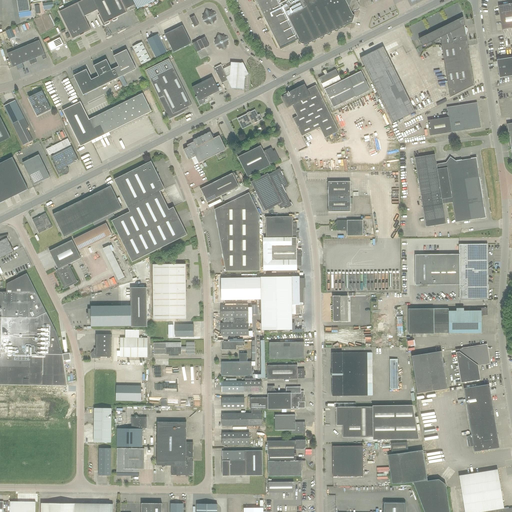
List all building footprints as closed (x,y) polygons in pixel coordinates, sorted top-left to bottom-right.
[(28,0),(17,0),(19,12),(30,11),(28,0)] [(92,0),(83,0),(59,12),(73,39),(91,30),(84,17),(98,10),(92,0)] [(92,0),(98,10),(100,14),(99,15),(98,15),(98,16),(103,25),(103,26),(104,26),(105,25),(109,24),(109,23),(109,22),(109,21),(112,20),(113,20),(113,21),(114,21),(117,20),(117,19),(117,18),(117,17),(127,12),(126,10),(120,0),(92,0)] [(120,0),(126,10),(135,5),(138,9),(155,0),(120,0)] [(255,0),(261,10),(261,11),(277,44),(278,44),(280,48),(299,39),(300,41),(299,43),(307,45),(307,44),(313,41),(314,42),(315,40),(320,37),(322,38),(322,36),(328,34),(329,34),(330,33),(335,30),(337,30),(337,29),(343,26),(344,27),(345,25),(351,23),(352,23),(354,16),(353,15),(351,11),(355,9),(356,5),(355,2),(352,4),(349,0),(255,0)] [(511,28),(511,3),(498,6),(502,30),(511,28)] [(190,18),(193,24),(192,25),(193,28),(194,27),(199,25),(195,16),(190,18)] [(474,85),(463,17),(419,39),(423,46),(440,37),(450,97),(474,85)] [(191,44),(183,26),(165,35),(173,52),(191,44)] [(15,37),(12,28),(6,31),(8,38),(9,39),(15,37)] [(158,34),(147,40),(156,57),(167,52),(158,34)] [(205,37),(200,39),(192,43),(197,52),(209,46),(205,37)] [(47,44),(51,51),(56,49),(56,50),(57,50),(59,49),(60,48),(59,47),(64,45),(60,38),(47,44)] [(39,41),(33,43),(38,57),(42,56),(43,60),(47,59),(45,54),(39,41)] [(151,60),(142,42),(133,47),(142,65),(151,60)] [(38,57),(33,43),(26,46),(34,64),(37,63),(35,58),(38,57)] [(34,64),(26,46),(20,48),(26,62),(29,61),(31,65),(34,64)] [(392,123),(415,112),(383,47),(360,58),(392,123)] [(26,62),(20,48),(14,51),(21,69),(24,68),(22,63),(26,62)] [(136,69),(126,50),(126,52),(115,57),(114,56),(119,66),(113,69),(118,78),(136,69)] [(21,69),(14,51),(7,54),(13,67),(16,66),(18,70),(21,69)] [(500,78),(511,75),(511,57),(497,60),(500,78)] [(192,105),(178,77),(169,59),(146,70),(170,119),(188,110),(187,107),(192,105)] [(118,78),(113,69),(112,70),(106,60),(106,61),(95,67),(94,66),(99,76),(95,78),(100,87),(118,78)] [(227,81),(229,80),(224,70),(221,65),(214,68),(222,83),(227,81)] [(230,68),(224,70),(229,80),(227,81),(232,91),(244,91),(245,79),(249,77),(244,65),(230,65),(230,68)] [(92,80),(86,70),(86,71),(75,77),(74,76),(79,86),(92,80)] [(360,71),(346,79),(341,81),(336,70),(327,74),(326,72),(324,73),(325,75),(319,78),(334,107),(355,97),(356,97),(370,90),(360,71)] [(207,97),(219,91),(212,77),(192,87),(197,96),(195,97),(200,106),(204,103),(205,100),(208,99),(207,97)] [(95,78),(92,80),(79,86),(83,95),(100,87),(95,78)] [(316,85),(307,90),(304,85),(291,92),(289,93),(288,92),(287,92),(287,93),(287,94),(286,94),(287,95),(282,98),(287,107),(292,105),(297,116),(293,119),(302,137),(320,128),(325,138),(339,131),(316,85)] [(51,110),(42,91),(36,94),(37,95),(29,97),(32,106),(37,116),(51,110)] [(81,103),(63,112),(80,147),(98,138),(105,135),(151,112),(142,93),(89,120),(81,103)] [(15,100),(4,106),(23,146),(33,141),(27,128),(29,127),(15,100)] [(430,136),(481,128),(477,103),(447,107),(448,117),(428,121),(430,136)] [(242,129),(262,119),(259,115),(258,115),(255,110),(237,119),(242,129)] [(0,143),(10,138),(0,116),(0,143)] [(195,157),(199,163),(226,150),(219,136),(214,139),(210,132),(193,141),(194,143),(188,146),(189,147),(184,149),(189,160),(195,157)] [(59,175),(63,173),(63,175),(69,172),(67,169),(67,168),(66,167),(79,161),(68,139),(46,149),(49,155),(53,153),(54,155),(51,157),(56,167),(55,167),(59,175)] [(270,164),(279,160),(276,152),(274,153),(271,148),(263,152),(260,146),(238,157),(248,177),(270,166),(270,164)] [(476,158),(461,160),(456,161),(451,157),(450,157),(446,163),(436,164),(435,154),(415,158),(426,227),(446,224),(443,204),(452,203),(455,222),(485,218),(476,158)] [(39,183),(50,177),(39,155),(23,163),(31,180),(30,180),(34,188),(40,185),(39,183)] [(0,203),(28,189),(12,158),(0,163),(0,203)] [(160,192),(165,189),(151,161),(114,180),(130,212),(112,221),(132,262),(187,235),(174,207),(169,209),(160,192)] [(265,211),(268,210),(269,212),(275,209),(274,207),(278,205),(280,209),(284,207),(285,209),(292,205),(291,202),(290,203),(283,189),(288,186),(280,169),(268,175),(268,173),(251,182),(265,211)] [(207,203),(239,187),(232,173),(200,189),(207,203)] [(350,182),(328,182),(328,197),(350,197),(350,182)] [(111,186),(96,193),(107,216),(122,209),(111,186)] [(107,216),(96,193),(82,200),(93,223),(107,216)] [(226,271),(260,271),(260,215),(249,193),(214,209),(226,271)] [(350,212),(350,197),(328,197),(328,212),(350,212)] [(93,223),(82,200),(67,207),(79,230),(93,223)] [(79,230),(67,207),(53,215),(64,237),(79,230)] [(39,234),(53,227),(46,213),(32,220),(39,234)] [(292,217),(266,217),(266,239),(292,238),(292,239),(296,239),(299,239),(299,233),(297,233),(297,222),(296,222),(292,222),(292,217)] [(363,220),(347,220),(347,221),(337,221),(337,231),(347,231),(347,236),(363,236),(363,220)] [(106,223),(73,239),(79,251),(112,235),(106,223)] [(0,258),(14,251),(9,243),(9,238),(8,235),(0,236),(0,258)] [(266,239),(264,239),(264,272),(297,271),(297,266),(301,266),(301,250),(296,250),(296,245),(296,239),(292,239),(292,238),(266,239)] [(81,258),(72,240),(49,251),(58,269),(56,270),(55,268),(65,288),(70,286),(70,287),(73,286),(72,284),(77,282),(68,265),(81,258)] [(459,255),(415,255),(416,285),(420,285),(420,287),(428,287),(427,285),(442,285),(460,284),(460,300),(488,299),(487,259),(487,244),(459,244),(459,255)] [(105,248),(120,279),(125,277),(109,246),(105,248)] [(153,319),(186,319),(186,264),(153,265),(153,319)] [(0,384),(1,385),(47,386),(67,386),(64,361),(71,360),(70,353),(63,354),(56,333),(53,326),(27,274),(7,284),(7,292),(0,292),(0,384)] [(303,288),(303,284),(305,283),(304,281),(303,282),(303,278),(299,279),(299,276),(293,277),(293,279),(293,296),(293,299),(293,303),(293,305),(300,305),(300,303),(304,303),(303,288)] [(292,277),(221,278),(221,300),(261,299),(262,330),(292,330),(292,277)] [(378,282),(377,291),(400,291),(400,282),(393,282),(389,282),(389,281),(382,281),(382,282),(378,282)] [(91,318),(91,326),(131,326),(131,327),(147,327),(147,288),(131,288),(131,306),(91,306),(91,309),(88,309),(88,314),(87,314),(87,316),(88,316),(88,318),(91,318)] [(348,296),(333,296),(333,306),(331,306),(331,310),(333,310),(333,322),(348,321),(348,296)] [(248,336),(248,319),(248,306),(221,306),(221,318),(224,318),(224,324),(221,324),(221,336),(248,336)] [(481,315),(488,315),(487,308),(477,308),(477,311),(464,311),(464,308),(456,308),(456,311),(448,311),(448,309),(408,309),(409,334),(434,334),(434,333),(449,333),(481,333),(481,315)] [(175,325),(175,336),(175,337),(194,337),(194,325),(175,325)] [(111,357),(111,336),(112,335),(96,335),(96,348),(94,348),(94,351),(92,353),(91,353),(91,358),(100,358),(100,357),(111,357)] [(147,358),(148,338),(120,338),(120,339),(120,344),(120,351),(120,356),(120,357),(147,358)] [(236,346),(244,346),(244,342),(221,342),(221,350),(236,350),(236,346)] [(304,342),(296,342),(269,342),(269,359),(304,359),(304,342)] [(181,350),(187,350),(187,354),(190,354),(190,353),(194,353),(194,343),(187,343),(187,347),(181,347),(181,343),(154,343),(154,354),(167,354),(181,354),(181,350)] [(475,366),(490,364),(487,347),(484,345),(455,349),(461,383),(480,380),(479,375),(477,375),(475,366)] [(447,389),(441,351),(411,356),(417,393),(447,389)] [(354,353),(332,353),(332,396),(355,396),(368,396),(372,395),(372,385),(368,385),(367,361),(372,361),(372,353),(367,353),(354,353)] [(252,362),(247,362),(247,354),(240,354),(240,362),(221,362),(222,376),(252,376),(252,362)] [(297,365),(296,365),(267,365),(268,380),(297,379),(305,378),(304,369),(297,369),(297,365)] [(262,381),(242,382),(242,392),(262,391),(262,381)] [(242,392),(242,382),(222,382),(222,392),(242,392)] [(472,436),(467,437),(469,447),(473,446),(474,452),(499,448),(489,384),(464,388),(472,436)] [(0,440),(33,441),(34,416),(40,416),(40,419),(43,419),(43,416),(44,416),(44,419),(48,419),(48,417),(49,417),(49,419),(52,419),(52,417),(67,417),(67,395),(67,387),(47,386),(1,385),(1,386),(0,385),(0,440)] [(116,385),(116,400),(141,401),(141,386),(116,385)] [(301,387),(296,387),(286,387),(286,393),(275,393),(275,386),(268,386),(268,397),(250,398),(250,410),(251,410),(251,413),(261,413),(261,409),(267,409),(267,408),(268,408),(268,409),(291,409),(291,408),(292,408),(292,409),(298,409),(298,408),(305,408),(305,402),(303,402),(303,396),(304,395),(304,391),(301,391),(301,387)] [(222,408),(244,408),(244,398),(222,398),(222,408)] [(419,439),(413,405),(372,406),(373,407),(354,407),(336,407),(336,425),(342,425),(343,437),(373,437),(373,439),(385,439),(419,439)] [(111,408),(94,408),(94,442),(111,443),(111,408)] [(262,425),(262,413),(261,413),(251,413),(222,414),(222,426),(262,425)] [(142,447),(142,442),(142,429),(147,429),(147,417),(138,417),(137,415),(135,417),(131,417),(131,429),(128,429),(119,429),(117,429),(117,446),(142,447)] [(305,422),(296,422),(295,422),(295,415),(275,415),(275,430),(291,430),(291,434),(305,434),(305,422)] [(193,442),(186,442),(186,422),(157,422),(157,465),(171,466),(171,475),(193,475),(193,461),(192,461),(193,458),(193,442)] [(424,425),(425,433),(439,432),(437,423),(424,425)] [(222,445),(249,445),(249,433),(222,433),(222,445)] [(296,461),(296,449),(301,449),(302,449),(303,449),(304,448),(305,448),(305,447),(305,440),(296,440),(267,440),(268,454),(268,476),(302,476),(302,470),(305,470),(305,461),(296,461)] [(408,451),(407,443),(391,443),(392,452),(408,451)] [(363,476),(363,446),(332,446),(333,477),(363,476)] [(111,476),(111,448),(99,448),(99,475),(111,476)] [(117,448),(117,474),(139,474),(139,469),(144,469),(144,457),(144,449),(117,448)] [(262,450),(222,451),(223,461),(222,461),(222,476),(263,476),(262,450)] [(423,450),(398,454),(398,453),(388,455),(392,484),(402,484),(413,482),(424,511),(449,511),(445,484),(438,479),(427,481),(423,450)] [(486,511),(511,511),(511,507),(509,508),(508,507),(504,508),(497,470),(459,476),(465,511),(480,511),(486,511)] [(268,493),(294,492),(293,482),(268,482),(268,493)] [(263,508),(263,501),(260,501),(260,508),(244,508),(244,511),(263,511),(263,508)] [(35,511),(36,502),(10,502),(10,511),(35,511)] [(112,511),(113,504),(50,503),(50,504),(43,504),(43,511),(112,511)] [(404,511),(404,503),(384,503),(383,511),(404,511)]
